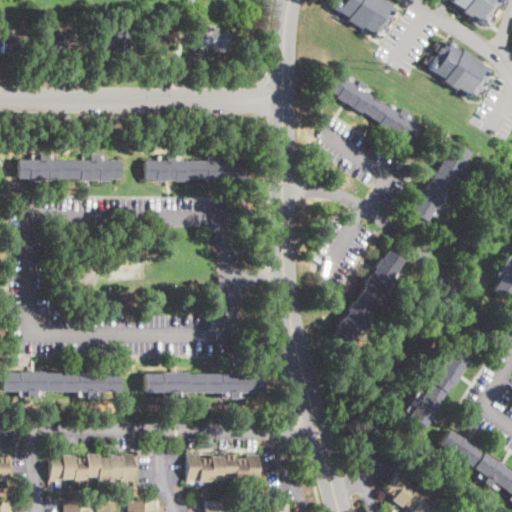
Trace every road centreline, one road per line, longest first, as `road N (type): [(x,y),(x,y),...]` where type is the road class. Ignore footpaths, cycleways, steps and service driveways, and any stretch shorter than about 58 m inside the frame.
road 1 (residential): [(283,274),(225,274),(218,216),(30,212),(26,339),(230,339),(225,274)]
road 2 (tertiary): [(339,511),(283,274),(289,0)]
road 3 (residential): [(0,428),(317,429)]
road 4 (residential): [(282,186),(366,209),(511,346)]
road 5 (residential): [(0,98),(282,101)]
road 6 (residential): [(511,17),(498,49),(410,0)]
